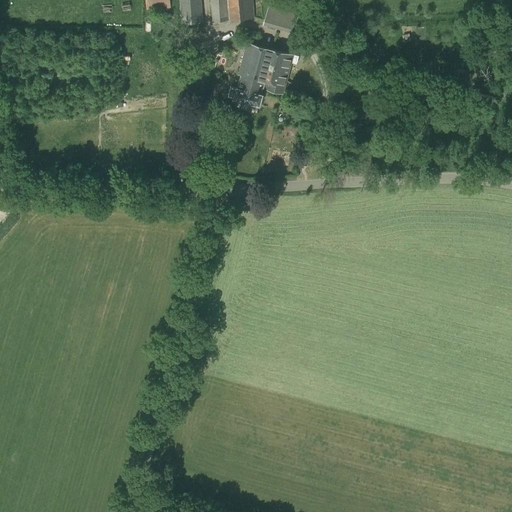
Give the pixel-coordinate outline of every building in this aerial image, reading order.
[(146,0),(148,11),(171,9),(170,0),(146,0)] [(179,0),(180,23),(203,22),(201,0),(179,0)] [(252,0),(210,0),(212,21),(254,18),(252,0)] [(272,28),(278,7),(269,5),(263,25),(272,28)] [(261,94),(263,88),(265,81),(273,50),(247,43),(238,74),(241,75),(238,87),(237,87),(236,88),(230,86),(227,96),(234,98),(260,105),(263,94),(261,94)] [(298,56),(273,50),(265,81),(263,88),(284,94),(292,63),(296,64),(298,56)] [(341,110),(331,110),(332,127),(342,126),(341,110)]
